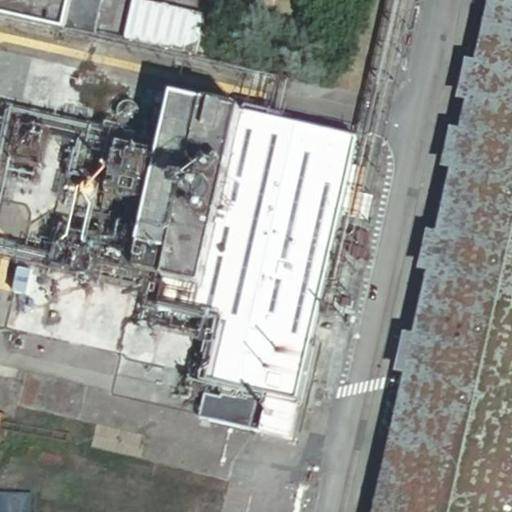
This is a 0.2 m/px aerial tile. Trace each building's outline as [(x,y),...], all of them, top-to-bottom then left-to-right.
[(105,0),(0,0),(0,24),(63,38),(64,33),(96,40),(105,0)] [(207,15),(136,0),(134,0),(126,39),(198,55),(207,15)] [(511,511),(511,0),(490,0),(375,511),(511,511)] [(361,143),(173,103),(136,277),(161,282),(154,312),(216,325),(204,383),(210,385),(202,420),(297,440),(361,143)] [(56,233),(57,230),(56,227),(54,225),(52,223),(49,222),(46,223),(43,224),(41,226),(40,229),(40,232),(41,235),(44,237),(46,239),(49,239),(52,238),(55,236),(56,233)] [(94,242),(94,239),(94,236),(92,233),(90,232),(87,231),(84,231),(81,233),(79,235),(78,238),(78,241),(79,244),(81,246),(84,247),(87,247),(90,246),(92,244),(94,242)] [(120,247),(121,245),(120,243),(119,241),(118,240),(115,239),(113,239),(111,240),(110,242),(109,244),(109,246),(110,248),(112,249),(113,250),(116,251),(118,250),(119,249),(120,247)] [(32,272),(18,269),(13,294),(27,297),(32,272)]
